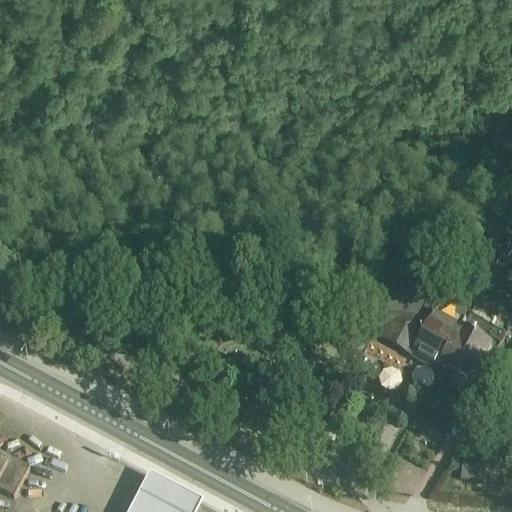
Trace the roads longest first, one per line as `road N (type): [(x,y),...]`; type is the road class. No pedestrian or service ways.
road 1 (primary): [(283,511),(0,361)]
road 2 (unknown): [(510,511),(452,437),(352,351)]
